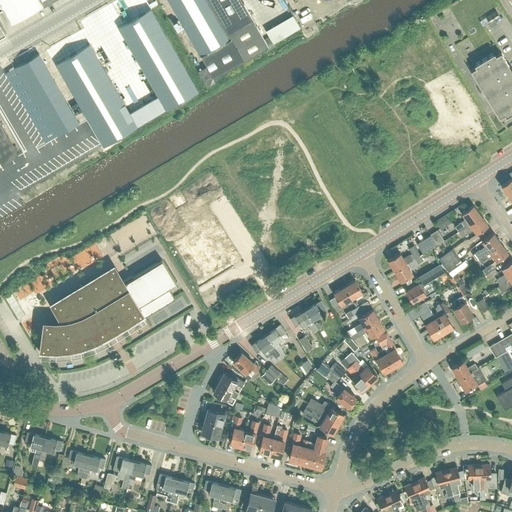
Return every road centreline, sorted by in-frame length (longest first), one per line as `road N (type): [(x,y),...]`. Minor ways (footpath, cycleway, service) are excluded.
road 1 (tertiary): [(107,402),(359,252)]
road 2 (residential): [(336,488),(180,447)]
road 3 (residential): [(336,488),(372,405),(426,364)]
road 4 (residential): [(336,488),(465,444)]
road 5 (tertiary): [(359,252),(474,179)]
road 6 (residential): [(426,364),(359,252)]
